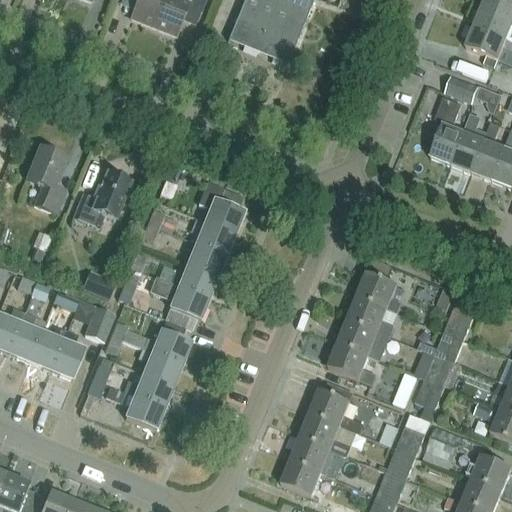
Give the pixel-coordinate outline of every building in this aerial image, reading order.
[(130,22),(153,31),(165,0),(137,0),(138,1),(130,22)] [(165,0),(153,31),(176,40),(187,13),(199,18),(205,0),(165,0)] [(244,0),(227,44),(287,68),(314,0),(244,0)] [(511,0),(485,0),(482,10),(511,22),(511,0)] [(511,22),(482,10),(473,30),(505,43),(506,43),(511,45),(511,22)] [(511,45),(506,43),(505,43),(473,30),(465,51),(497,65),(502,53),(511,56),(511,45)] [(444,97),(471,108),(479,90),(452,79),(444,97)] [(478,103),(487,107),(491,95),(483,92),(478,103)] [(463,137),(451,133),(460,108),(441,101),(431,129),(441,132),(430,162),(451,170),(463,137)] [(484,145),(483,145),(472,140),(479,122),(470,119),(463,137),(451,170),(471,178),(484,145)] [(483,145),(484,145),(471,178),(491,186),(504,153),(503,152),(493,148),(500,130),(490,126),(483,145)] [(511,134),(510,134),(503,152),(504,153),(491,186),(511,193),(511,134)] [(67,161),(39,150),(25,184),(41,190),(33,209),(56,218),(66,194),(55,190),(67,161)] [(82,199),(73,221),(98,231),(103,219),(114,224),(123,202),(131,205),(137,190),(107,177),(100,193),(98,192),(93,203),(82,199)] [(170,203),(176,189),(165,185),(159,199),(170,203)] [(198,207),(209,212),(204,225),(235,238),(244,215),(218,205),(223,192),(207,186),(198,207)] [(153,214),(148,227),(159,232),(164,219),(153,214)] [(188,244),(195,247),(226,259),(235,238),(204,225),(204,226),(194,222),(188,234),(191,236),(188,244)] [(153,246),(159,232),(148,227),(142,241),(153,246)] [(195,247),(186,269),(217,281),(226,259),(195,247)] [(147,261),(136,257),(130,272),(141,276),(147,261)] [(209,302),(217,281),(186,269),(178,290),(209,302)] [(128,307),(141,276),(130,272),(125,285),(117,303),(128,307)] [(108,303),(115,285),(89,275),(82,293),(108,303)] [(397,290),(366,277),(356,301),(387,314),(396,318),(400,308),(391,305),(397,290)] [(16,292),(31,298),(35,287),(21,281),(16,292)] [(200,325),(209,302),(178,290),(155,281),(149,296),(172,305),(164,324),(190,334),(195,323),(200,325)] [(35,287),(31,298),(45,303),(49,293),(35,287)] [(53,307),(60,309),(74,315),(78,304),(57,296),(53,307)] [(381,328),(387,314),(356,301),(347,325),(378,337),(378,338),(387,341),(391,332),(381,328)] [(114,319),(95,311),(83,339),(102,347),(114,319)] [(0,355),(7,358),(23,316),(12,312),(8,323),(0,319),(0,355)] [(453,341),(453,340),(463,317),(452,313),(443,336),(453,341)] [(7,358),(28,367),(40,336),(30,332),(34,321),(23,316),(7,358)] [(463,344),(472,321),(463,317),(453,340),(463,344)] [(347,325),(337,348),(368,361),(378,365),(382,355),(387,341),(378,338),(378,337),(347,325)] [(116,326),(111,341),(121,345),(127,331),(116,326)] [(50,375),(66,335),(55,330),(51,340),(40,336),(28,367),(50,375)] [(155,346),(146,342),(142,352),(182,369),(191,347),(160,334),(155,346)] [(78,339),(66,335),(50,375),(72,384),(84,354),(74,350),(78,339)] [(443,364),(444,363),(453,341),(443,336),(436,353),(433,360),(443,364)] [(453,368),(463,344),(453,340),(453,341),(444,363),(453,368)] [(121,345),(111,341),(105,354),(116,359),(121,345)] [(420,346),(417,353),(433,360),(436,353),(420,346)] [(337,348),(327,373),(371,390),(376,379),(363,374),(368,361),(337,348)] [(173,391),(182,369),(142,352),(137,364),(147,367),(142,378),(173,391)] [(433,360),(424,383),(434,387),(443,364),(433,360)] [(444,363),(443,364),(434,387),(444,391),(453,368),(444,363)] [(99,369),(93,384),(104,389),(110,373),(99,369)] [(142,378),(134,400),(164,413),(173,391),(142,378)] [(434,387),(424,383),(414,407),(424,411),(434,387)] [(93,384),(87,398),(98,402),(104,389),(93,384)] [(444,391),(434,387),(424,411),(434,415),(444,391)] [(505,401),(500,414),(511,419),(511,392),(509,391),(503,388),(499,398),(505,401)] [(309,418),(340,431),(359,438),(363,428),(344,421),(349,407),(318,394),(309,418)] [(155,434),(163,415),(164,413),(134,400),(133,400),(125,397),(122,405),(130,409),(125,422),(155,434)] [(407,404),(395,399),(392,407),(404,412),(407,404)] [(489,422),(493,414),(478,407),(473,418),(488,425),(489,422)] [(436,416),(424,411),(420,421),(431,426),(436,416)] [(511,447),(511,419),(500,414),(494,412),(493,414),(489,422),(495,424),(490,438),(511,447)] [(340,431),(309,418),(299,442),(330,454),(331,453),(347,460),(350,451),(334,444),(340,431)] [(395,454),(405,458),(414,434),(405,430),(395,454)] [(448,473),(461,441),(435,431),(422,462),(448,473)] [(415,461),(424,438),(414,434),(405,458),(415,461)] [(321,477),(328,480),(331,471),(324,469),(330,454),(299,442),(290,465),(321,478),(321,477)] [(405,458),(395,454),(386,477),(395,481),(405,458)] [(405,485),(415,461),(405,458),(395,481),(405,485)] [(502,497),(511,473),(481,460),(471,484),(502,497)] [(315,493),(321,478),(290,465),(280,489),(318,504),(321,495),(315,493)] [(386,504),(395,481),(386,477),(376,500),(386,504)] [(18,511),(29,488),(4,478),(0,488),(0,511),(18,511)] [(386,504),(396,508),(405,485),(395,481),(386,504)] [(461,507),(472,511),(495,511),(502,497),(471,484),(461,507)] [(70,511),(73,505),(49,496),(42,511),(32,508),(30,511),(70,511)] [(382,511),(386,504),(376,500),(371,511),(382,511)] [(443,511),(444,511),(472,511),(461,507),(448,501),(443,511)]
